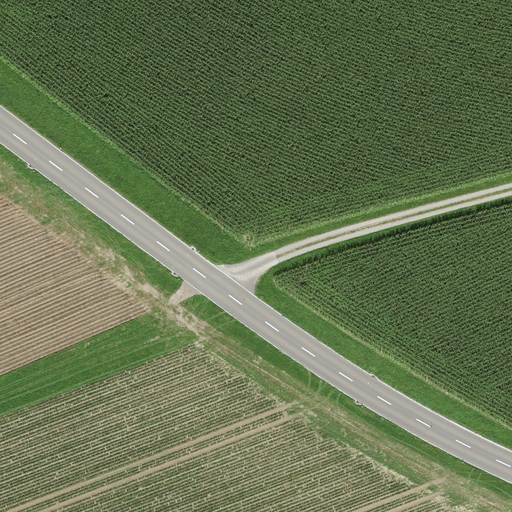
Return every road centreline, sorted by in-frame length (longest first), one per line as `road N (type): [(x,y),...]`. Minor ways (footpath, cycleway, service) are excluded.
road 1 (tertiary): [(0,123),(321,360),(511,467)]
road 2 (track): [(511,189),(304,247),(237,274),(224,290)]
